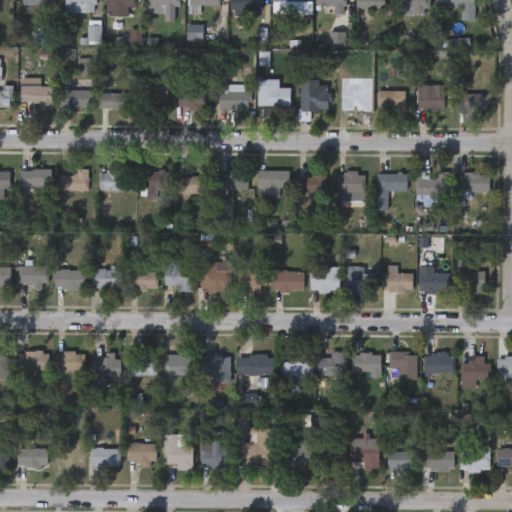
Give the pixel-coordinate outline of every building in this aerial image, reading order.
[(64,13),(64,0),(95,0),(95,13),(64,13)] [(132,0),(132,16),(105,16),(105,0),(132,0)] [(162,14),(146,14),(146,0),(175,0),(175,21),(162,21),(162,14)] [(201,6),(201,14),(187,14),(187,0),(221,0),(221,6),(201,6)] [(229,0),(261,0),(261,10),(229,10),(229,0)] [(310,14),(272,14),(272,0),(303,0),(303,2),(310,2),(310,14)] [(344,0),(344,12),(334,12),(334,6),(314,6),(314,0),(344,0)] [(384,0),(384,10),(355,10),(355,0),(384,0)] [(426,0),(426,11),(395,11),(395,0),(426,0)] [(475,0),(475,21),(460,21),(460,8),(437,8),(437,0),(475,0)] [(39,86),(52,86),(52,107),(20,107),(20,78),(39,78),(39,86)] [(277,80),(277,88),(288,88),(288,106),(257,106),(257,80),(277,80)] [(166,82),(170,106),(148,110),(144,86),(166,82)] [(217,109),(217,84),(225,84),(225,92),(250,92),(250,109),(217,109)] [(327,84),(327,110),(308,110),(308,120),(297,120),(297,84),(327,84)] [(0,108),(0,86),(11,86),(11,108),(0,108)] [(417,108),(417,90),(431,90),(431,86),(445,86),(445,108),(417,108)] [(60,108),(60,90),(91,90),(91,108),(60,108)] [(404,90),(404,110),(376,110),(376,90),(404,90)] [(179,110),(179,91),(204,91),(204,110),(179,110)] [(99,109),(99,94),(129,94),(129,109),(99,109)] [(489,94),(489,111),(459,112),(459,94),(489,94)] [(87,169),(87,191),(58,191),(58,174),(74,174),(74,169),(87,169)] [(0,170),(11,170),(11,189),(0,189),(0,170)] [(50,186),(19,186),(19,170),(50,170),(50,186)] [(279,198),(257,198),(257,170),(287,170),(287,188),(279,188),(279,198)] [(99,191),(99,171),(125,171),(125,191),(99,191)] [(211,171),(211,194),(178,194),(178,177),(198,177),(198,171),(211,171)] [(247,171),(247,192),(217,192),(217,171),(247,171)] [(140,172),(171,172),(171,191),(158,191),(158,199),(140,199),(140,172)] [(365,207),(335,207),(335,172),(365,172),(365,207)] [(437,206),(417,206),(417,172),(428,172),(428,178),(436,178),(436,172),(447,172),(447,197),(437,197),(437,206)] [(488,173),(488,192),(459,192),(459,173),(488,173)] [(325,174),(325,193),(297,193),(297,174),(325,174)] [(406,174),(406,191),(388,191),(388,210),(375,210),(375,174),(406,174)] [(192,291),(165,292),(164,260),(180,260),(180,269),(192,269),(192,291)] [(127,263),(142,262),(143,271),(158,271),(159,290),(128,290),(127,263)] [(229,263),(229,291),(200,291),(200,263),(229,263)] [(47,286),(19,286),(19,266),(47,266),(47,286)] [(309,292),(309,266),(338,266),(338,292),(309,292)] [(347,291),(347,266),(374,266),(374,291),(347,291)] [(0,267),(9,267),(9,289),(0,289),(0,267)] [(237,288),(237,268),(266,268),(266,288),(237,288)] [(119,289),(90,289),(90,269),(119,269),(119,289)] [(53,289),(53,271),(84,271),(84,289),(53,289)] [(456,271),(483,271),(483,294),(456,294),(456,271)] [(302,291),(272,291),(272,272),(302,272),(302,291)] [(411,292),(381,292),(381,273),(411,273),(411,292)] [(420,273),(450,273),(450,293),(420,293),(420,273)] [(47,351),(47,371),(19,371),(19,351),(47,351)] [(83,373),(54,373),(54,352),(83,352),(83,373)] [(317,358),(330,358),(330,352),(346,352),(346,375),(317,375),(317,358)] [(156,353),(156,375),(126,375),(126,355),(140,355),(140,353),(156,353)] [(388,367),(388,353),(417,353),(417,379),(397,379),(397,367),(388,367)] [(437,381),(424,381),(424,353),(453,353),(453,373),(437,373),(437,381)] [(203,382),(203,354),(228,354),(228,382),(203,382)] [(380,354),(380,375),(351,375),(351,354),(380,354)] [(118,355),(118,376),(91,376),(91,355),(118,355)] [(163,355),(192,355),(192,375),(163,375),(163,355)] [(236,355),(272,355),(272,375),(236,375),(236,355)] [(486,356),(486,379),(462,379),(462,356),(486,356)] [(310,379),(282,379),(282,357),(310,357),(310,379)] [(511,377),(495,377),(495,358),(511,358),(511,377)] [(248,428),(271,428),(271,467),(239,467),(239,442),(248,442),(248,428)] [(192,445),(192,470),(174,470),(174,465),(163,465),(163,434),(184,434),(184,445),(192,445)] [(200,440),(230,440),(230,469),(200,469),(200,440)] [(324,466),(324,442),(343,442),(343,466),(324,466)] [(8,465),(0,465),(0,443),(8,443),(8,465)] [(126,443),(155,443),(155,462),(126,462),(126,443)] [(286,443),(314,443),(314,466),(286,466),(286,443)] [(362,468),(362,462),(349,462),(349,444),(377,444),(377,468),(362,468)] [(460,471),(460,445),(488,446),(488,471),(460,471)] [(16,447),(47,447),(47,466),(16,466),(16,447)] [(83,447),(83,466),(55,466),(55,447),(83,447)] [(119,466),(90,466),(90,448),(119,448),(119,466)] [(496,449),(511,449),(511,470),(496,470),(496,449)] [(387,451),(415,451),(415,470),(387,470),(387,451)] [(423,470),(423,451),(453,451),(453,470),(423,470)]
